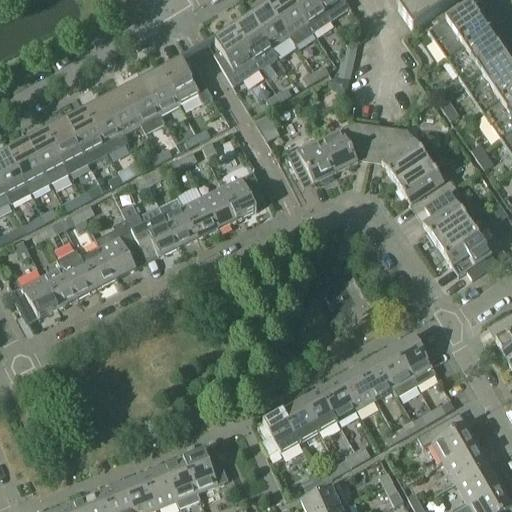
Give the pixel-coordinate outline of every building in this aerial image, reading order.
[(287,0),(280,0),(267,9),(289,41),(295,49),(313,37),(287,0)] [(313,0),(287,0),(313,37),(331,25),(313,0)] [(340,0),(313,0),(331,25),(349,13),(344,4),(340,0)] [(398,0),(404,8),(397,13),(412,35),(464,0),(398,0)] [(427,36),(445,63),(488,35),(469,8),(427,36)] [(267,9),(250,21),(271,53),(289,41),(267,9)] [(250,21),(232,33),(259,73),(277,61),(271,53),(250,21)] [(259,73),(232,33),(213,45),(219,55),(213,60),(232,91),(259,73)] [(445,63),(463,90),(506,62),(488,35),(445,63)] [(360,47),(355,40),(345,47),(350,54),(360,47)] [(463,90),(482,117),(511,96),(511,71),(506,62),(463,90)] [(181,64),(161,75),(179,109),(199,99),(203,108),(212,103),(193,71),(186,74),(181,64)] [(352,70),(341,67),(339,79),(350,81),(352,70)] [(324,71),(314,77),(318,84),(328,78),(324,71)] [(161,75),(142,85),(160,119),(179,109),(161,75)] [(318,84),(314,77),(303,83),(307,90),(318,84)] [(142,85),(123,95),(141,129),(144,136),(164,126),(160,119),(142,85)] [(287,93),(276,99),(280,106),(291,100),(287,93)] [(123,95),(104,105),(122,139),(141,129),(123,95)] [(511,96),(482,117),(500,144),(511,135),(511,96)] [(280,106),(276,99),(265,105),(270,112),(280,106)] [(447,103),(439,108),(450,125),(458,120),(447,103)] [(104,105),(84,115),(107,158),(126,148),(122,139),(104,105)] [(84,115),(65,125),(88,168),(107,158),(84,115)] [(65,125),(46,135),(64,169),(69,178),(88,168),(65,125)] [(358,154),(371,156),(375,130),(353,127),(318,143),(334,177),(357,167),(352,157),(358,154)] [(381,167),(395,189),(428,167),(407,134),(375,130),(371,156),(386,158),(389,162),(381,167)] [(206,134),(195,140),(199,147),(209,141),(206,134)] [(46,135),(27,145),(45,179),(64,169),(46,135)] [(511,135),(500,144),(511,162),(511,135)] [(199,147),(195,140),(184,145),(188,152),(199,147)] [(312,188),(334,177),(318,143),(286,159),(297,183),(308,178),(312,188)] [(27,145),(8,155),(30,198),(50,188),(45,179),(27,145)] [(211,147),(201,152),(206,160),(215,155),(211,147)] [(478,149),(470,154),(474,161),(483,156),(478,149)] [(167,154),(156,160),(160,167),(171,161),(167,154)] [(8,155),(0,158),(0,186),(10,207),(11,208),(30,198),(8,155)] [(491,169),(483,156),(474,161),(483,174),(491,169)] [(192,157),(182,162),(186,170),(196,165),(192,157)] [(160,167),(156,160),(146,165),(150,172),(160,167)] [(186,170),(182,162),(173,167),(177,175),(186,170)] [(418,205),(424,214),(456,193),(449,183),(442,187),(428,167),(395,189),(410,211),(418,205)] [(137,170),(118,180),(122,187),(141,177),(137,170)] [(153,177),(144,182),(148,190),(158,185),(153,177)] [(253,177),(220,192),(236,225),(256,215),(252,205),(263,200),(253,177)] [(122,187),(118,180),(108,185),(111,192),(122,187)] [(148,190),(144,182),(134,187),(139,195),(148,190)] [(0,186),(0,212),(10,207),(0,186)] [(220,192),(201,201),(217,234),(236,225),(220,192)] [(422,229),(436,250),(470,228),(449,198),(456,194),(456,193),(424,214),(430,224),(422,229)] [(91,194),(80,200),(84,207),(95,201),(91,194)] [(84,207),(80,200),(70,205),(73,212),(84,207)] [(157,211),(162,220),(178,253),(197,243),(181,211),(177,201),(157,211)] [(201,201),(181,211),(197,243),(217,234),(201,201)] [(89,210),(80,215),(84,224),(94,219),(89,210)] [(52,214),(41,220),(45,227),(56,221),(52,214)] [(84,224),(80,215),(65,223),(69,231),(84,224)] [(137,219),(125,225),(141,257),(152,251),(157,262),(178,253),(162,220),(143,229),(137,219)] [(45,227),(41,220),(31,225),(35,232),(45,227)] [(95,245),(98,252),(115,284),(135,273),(129,263),(141,257),(125,225),(112,231),(114,235),(95,245)] [(470,228),(436,250),(451,272),(459,267),(471,285),(496,268),(470,228)] [(51,230),(41,235),(46,244),(55,239),(51,230)] [(46,244),(41,235),(32,240),(36,249),(46,244)] [(27,254),(22,245),(13,250),(17,259),(27,254)] [(98,252),(79,262),(96,294),(115,284),(98,252)] [(56,264),(60,271),(76,303),(96,294),(79,262),(75,254),(56,264)] [(60,271),(41,281),(57,313),(76,303),(60,271)] [(57,313),(41,281),(9,297),(20,319),(32,313),(37,323),(57,313)] [(495,345),(507,367),(511,363),(511,317),(496,327),(504,340),(495,345)] [(413,340),(394,351),(416,390),(435,378),(413,340)] [(394,351),(375,362),(393,393),(397,400),(416,390),(394,351)] [(375,362),(356,373),(374,404),(393,393),(375,362)] [(356,373),(338,384),(355,415),(374,404),(356,373)] [(338,384),(319,394),(337,426),(355,415),(338,384)] [(319,394),(300,405),(318,436),(337,426),(319,394)] [(300,405),(281,416),(299,447),(318,436),(300,405)] [(440,410),(431,415),(435,424),(445,418),(440,410)] [(435,424),(431,415),(421,421),(426,429),(435,424)] [(299,447),(281,416),(262,427),(263,429),(257,432),(264,445),(260,447),(268,461),(278,455),(280,458),(299,447)] [(431,447),(443,468),(476,449),(463,428),(454,433),(448,423),(417,441),(423,451),(431,447)] [(403,431),(393,437),(398,445),(407,440),(403,431)] [(398,445),(393,437),(384,443),(388,451),(398,445)] [(443,468),(455,488),(487,470),(476,449),(443,468)] [(365,453),(355,459),(360,467),(369,461),(365,453)] [(203,456),(183,464),(196,497),(227,485),(220,465),(216,467),(211,454),(204,457),(203,456)] [(360,467),(355,459),(346,464),(351,472),(360,467)] [(183,464),(163,472),(176,505),(179,511),(181,511),(199,505),(196,497),(183,464)] [(455,488),(467,509),(499,491),(487,470),(455,488)] [(163,472),(143,480),(155,511),(160,511),(176,505),(163,472)] [(328,475),(318,479),(322,488),(332,484),(328,475)] [(379,482),(384,491),(392,487),(387,478),(379,482)] [(322,488),(318,479),(308,484),(312,492),(322,488)] [(155,511),(143,480),(123,488),(132,511),(155,511)] [(300,504),(303,511),(338,511),(347,508),(338,487),(300,504)] [(392,487),(384,491),(389,501),(397,497),(392,487)] [(132,511),(123,488),(103,496),(109,511),(132,511)] [(511,511),(499,491),(467,509),(468,511),(511,511)] [(109,511),(103,496),(83,505),(85,511),(109,511)] [(406,501),(412,511),(413,511),(420,509),(414,497),(406,501)]
